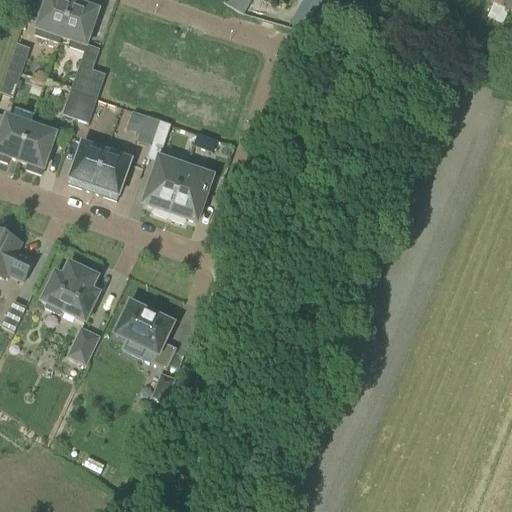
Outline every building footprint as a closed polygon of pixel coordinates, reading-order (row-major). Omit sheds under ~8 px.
[(61,41),(73,6),(56,0),(47,0),(34,38),(59,47),(61,41)] [(307,27),(322,0),(303,0),(293,19),(307,27)] [(510,13),(511,7),(511,0),(491,0),(490,4),(510,13)] [(73,6),(61,41),(70,44),(68,50),(84,55),(98,14),(73,6)] [(360,19),(343,6),(330,24),(348,36),(360,19)] [(132,67),(144,32),(124,25),(112,60),(132,67)] [(144,32),(132,67),(152,73),(164,38),(144,32)] [(171,80),(183,45),(164,38),(152,73),(171,80)] [(183,45),(171,80),(191,87),(203,52),(183,45)] [(8,72),(21,77),(30,52),(16,48),(8,72)] [(83,98),(92,74),(79,69),(71,94),(83,98)] [(0,97),(13,101),(21,77),(8,72),(0,95),(0,97)] [(83,98),(97,103),(105,78),(92,74),(83,98)] [(75,123),(83,98),(71,94),(62,119),(75,123)] [(88,128),(97,103),(83,98),(75,123),(88,128)] [(159,125),(145,120),(136,144),(150,149),(159,125)] [(18,165),(30,129),(6,121),(0,137),(0,164),(7,167),(9,162),(18,165)] [(164,148),(170,129),(159,125),(153,144),(164,148)] [(30,129),(18,165),(27,168),(25,174),(41,179),(55,138),(30,129)] [(212,156),(216,144),(196,138),(193,149),(212,156)] [(91,197),(107,153),(80,144),(65,188),(91,197)] [(133,162),(107,153),(91,197),(118,206),(133,162)] [(167,222),(185,172),(159,163),(143,208),(154,212),(153,217),(167,222)] [(185,172),(167,222),(183,228),(185,223),(196,226),(212,181),(185,172)] [(23,284),(33,262),(16,254),(20,246),(0,236),(0,280),(4,282),(6,276),(23,284)] [(96,281),(68,268),(62,281),(55,277),(41,305),(46,307),(44,311),(58,318),(60,314),(74,321),(73,323),(83,328),(97,298),(90,294),(96,281)] [(164,374),(174,355),(164,350),(175,327),(128,303),(110,338),(124,345),(120,353),(141,364),(146,355),(154,359),(150,367),(164,374)] [(11,309),(0,330),(13,336),(25,311),(13,305),(11,309)] [(99,340),(80,331),(65,360),(85,370),(99,340)] [(166,408),(175,383),(160,378),(151,402),(166,408)]
